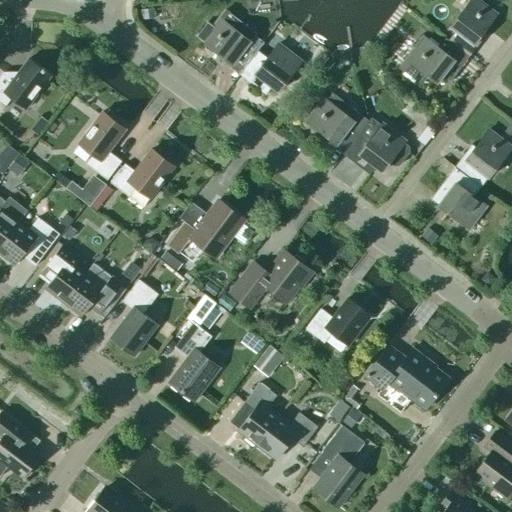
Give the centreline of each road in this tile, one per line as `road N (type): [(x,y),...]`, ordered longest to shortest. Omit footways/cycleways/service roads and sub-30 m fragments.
road 1 (residential): [(370,230),(98,19)]
road 2 (residential): [(370,230),(511,44)]
road 3 (residential): [(377,511),(511,334)]
road 4 (residential): [(287,511),(125,387)]
road 5 (residential): [(511,334),(370,230)]
road 6 (residential): [(125,387),(0,301)]
road 7 (residential): [(38,511),(125,387)]
